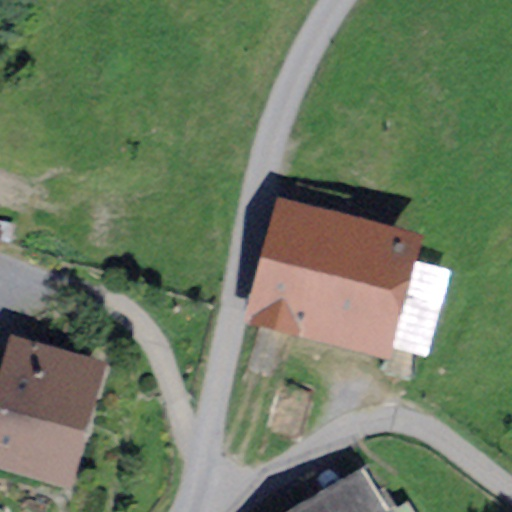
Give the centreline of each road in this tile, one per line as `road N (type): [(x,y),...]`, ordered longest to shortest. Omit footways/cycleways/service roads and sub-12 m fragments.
road 1 (residential): [(189,511),(221,350),(286,108),(339,0)]
road 2 (residential): [(213,511),(356,436),(410,427),(511,497)]
